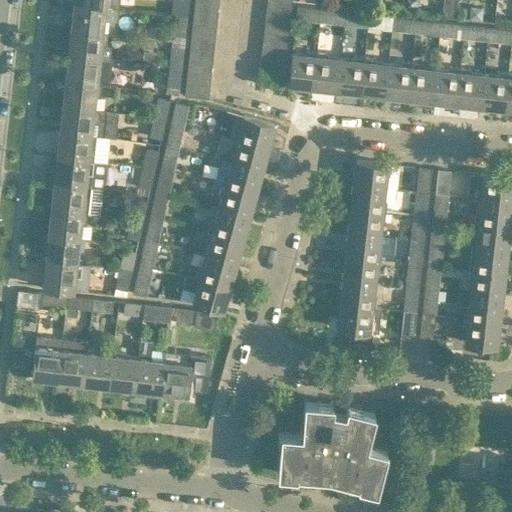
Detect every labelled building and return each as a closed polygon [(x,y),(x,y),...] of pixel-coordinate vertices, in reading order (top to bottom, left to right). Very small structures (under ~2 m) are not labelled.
[(177,0),(176,14),(189,16),(190,0),(177,0)] [(195,0),(193,12),(217,15),(219,3),(195,0)] [(267,0),(266,9),(290,12),(291,0),(267,0)] [(449,0),(443,0),(442,15),(443,15),(455,17),(457,1),(449,0)] [(74,2),(71,28),(108,32),(116,33),(119,7),(108,6),(74,2)] [(297,5),(295,18),(315,20),(316,7),(297,5)] [(326,8),(324,21),(344,23),(345,10),(326,8)] [(266,9),(265,21),(289,24),(290,12),(266,9)] [(345,10),(344,23),(363,25),(364,12),(345,10)] [(193,12),(192,24),(216,27),(217,15),(193,12)] [(189,16),(176,14),(174,34),(186,36),(189,16)] [(374,14),(372,26),(391,28),(393,16),(374,14)] [(393,16),(391,28),(410,30),(412,18),(393,16)] [(421,19),(420,31),(439,34),(440,21),(421,19)] [(265,21),(263,33),(287,36),(289,24),(265,21)] [(440,21),(439,34),(458,36),(460,23),(440,21)] [(192,24),(190,36),(214,39),(216,27),(192,24)] [(469,24),(468,37),(487,39),(488,26),(469,24)] [(488,26),(487,39),(506,41),(507,28),(488,26)] [(71,28),(68,54),(110,58),(112,45),(107,45),(108,32),(71,28)] [(263,33),(262,45),(286,48),(287,36),(263,33)] [(190,36),(189,48),(213,51),(214,39),(190,36)] [(262,45),(261,57),(285,60),(286,48),(262,45)] [(172,46),(170,66),(182,68),(185,47),(172,46)] [(189,48),(187,60),(211,63),(213,51),(189,48)] [(290,62),(288,82),(312,85),(315,53),(316,50),(305,49),(305,52),(292,51),(290,62)] [(315,53),(312,85),(336,87),(339,56),(327,55),(327,52),(316,50),(315,53)] [(68,54),(66,79),(97,83),(103,83),(103,84),(109,84),(112,58),(110,58),(100,57),(68,54)] [(339,56),(336,87),(360,90),(364,59),(364,56),(352,54),(352,58),(339,56)] [(364,59),(360,90),(383,93),(387,62),(375,60),(375,57),(364,56),(364,59)] [(261,57),(259,68),(283,71),(285,60),(261,57)] [(187,60),(186,72),(210,75),(211,63),(187,60)] [(387,62),(383,93),(408,96),(411,64),(412,61),(401,60),(400,63),(387,62)] [(411,64),(408,96),(431,98),(435,67),(423,66),(423,62),(412,61),(411,64)] [(435,67),(431,98),(455,101),(459,70),(459,66),(448,65),(448,69),(435,67)] [(182,68),(170,66),(167,86),(180,87),(182,68)] [(459,70),(455,101),(479,104),(483,72),(470,71),(470,67),(459,66),(459,70)] [(283,71),(259,68),(258,81),(282,84),(283,71)] [(483,72),(479,104),(502,106),(506,75),(506,71),(496,70),(496,74),(483,72)] [(506,75),(502,106),(511,107),(511,72),(506,71),(506,75)] [(186,72),(185,84),(208,87),(210,75),(186,72)] [(66,79),(63,105),(94,108),(96,96),(101,96),(103,83),(97,83),(66,79)] [(185,84),(183,96),(207,99),(208,87),(185,84)] [(158,96),(153,116),(165,118),(169,99),(158,96)] [(175,101),(171,120),(183,123),(187,104),(175,101)] [(63,105),(60,131),(92,134),(93,121),(98,122),(100,109),(94,108),(63,105)] [(201,121),(213,124),(216,109),(205,106),(201,121)] [(235,128),(233,137),(267,146),(273,124),(242,115),(239,129),(235,128)] [(153,116),(149,135),(161,138),(165,118),(153,116)] [(170,125),(165,144),(178,146),(182,128),(170,125)] [(60,131),(57,156),(94,161),(97,135),(92,134),(60,131)] [(220,134),(214,157),(230,162),(260,170),(267,146),(233,137),(232,138),(220,134)] [(165,144),(161,162),(174,165),(178,146),(165,144)] [(146,147),(142,166),(154,169),(158,149),(146,147)] [(57,156),(54,182),(91,186),(94,161),(57,156)] [(356,158),(353,183),(386,187),(387,175),(390,176),(392,162),(356,158)] [(223,173),(220,183),(254,192),(260,170),(230,162),(230,163),(227,174),(223,173)] [(142,166),(138,185),(149,188),(154,169),(142,166)] [(418,166),(416,190),(428,192),(431,167),(418,166)] [(437,168),(435,192),(447,194),(450,169),(437,168)] [(159,172),(155,191),(167,193),(171,175),(159,172)] [(480,185),(478,198),(510,202),(511,188),(511,176),(478,173),(476,185),(480,185)] [(54,182),(51,208),(88,212),(91,186),(54,182)] [(221,195),(218,208),(248,216),(254,192),(220,183),(217,194),(221,195)] [(353,183),(350,207),(386,211),(387,199),(384,199),(385,187),(353,183)] [(155,191),(151,209),(163,212),(167,193),(155,191)] [(415,195),(413,214),(426,215),(428,196),(415,195)] [(434,197),(432,216),(445,217),(447,198),(434,197)] [(135,198),(131,217),(142,219),(147,200),(135,198)] [(475,209),(473,221),(508,225),(510,202),(478,198),(477,209),(475,209)] [(350,207),(347,231),(380,235),(382,222),(384,222),(386,211),(350,207)] [(51,208),(48,234),(80,237),(82,223),(87,224),(88,212),(51,208)] [(210,219),(207,229),(242,239),(248,216),(218,208),(214,220),(210,219)] [(131,217),(126,236),(138,239),(142,219),(131,217)] [(149,219),(144,237),(157,240),(161,221),(149,219)] [(413,219),(411,238),(423,239),(425,220),(413,219)] [(432,221),(430,240),(442,241),(444,222),(432,221)] [(475,232),(473,246),(505,249),(508,225),(473,221),(472,232),(475,232)] [(209,242),(205,254),(235,262),(242,239),(207,229),(204,241),(209,242)] [(347,231),(345,255),(380,259),(381,247),(379,247),(380,235),(347,231)] [(48,234),(46,259),(78,263),(79,249),(80,237),(48,234)] [(144,237),(140,256),(153,259),(157,240),(144,237)] [(411,238),(409,257),(421,258),(423,239),(411,238)] [(430,240),(427,259),(440,260),(442,241),(430,240)] [(470,257),(468,270),(502,274),(505,249),(473,246),(472,257),(470,257)] [(124,248),(119,267),(131,270),(135,250),(124,248)] [(198,266),(195,276),(229,286),(235,262),(205,254),(202,267),(198,266)] [(345,255),(342,279),(375,282),(376,270),(379,270),(380,259),(345,255)] [(78,263),(46,259),(43,286),(75,289),(77,274),(80,275),(81,263),(78,263)] [(408,266),(406,285),(418,287),(420,268),(408,266)] [(119,267),(115,287),(127,289),(131,270),(119,267)] [(426,268),(424,287),(437,289),(439,270),(426,268)] [(470,280),(468,294),(500,297),(502,274),(468,270),(467,280),(470,280)] [(136,273),(132,292),(145,295),(149,276),(136,273)] [(185,274),(182,286),(195,290),(192,301),(203,304),(222,310),(229,286),(195,276),(185,274)] [(342,279),(339,303),(375,307),(376,296),(373,295),(375,282),(342,279)] [(406,285),(404,304),(416,306),(418,287),(406,285)] [(424,287),(422,307),(435,308),(437,289),(424,287)] [(38,306),(39,291),(17,289),(15,304),(38,306)] [(39,292),(38,306),(65,309),(65,307),(67,294),(41,291),(39,291),(39,292)] [(65,307),(65,314),(75,315),(76,307),(77,295),(67,294),(65,307)] [(463,305),(462,317),(497,321),(500,297),(468,294),(467,306),(463,305)] [(93,297),(77,295),(76,307),(91,308),(93,297)] [(93,297),(91,308),(111,311),(112,299),(93,297)] [(124,301),(123,312),(142,314),(143,303),(124,301)] [(339,303),(336,327),(377,332),(380,308),(375,307),(339,303)] [(157,304),(155,319),(169,320),(169,318),(170,306),(157,304)] [(170,306),(169,318),(169,320),(168,325),(195,328),(194,333),(211,334),(212,313),(197,309),(170,306)] [(403,309),(400,334),(413,335),(416,310),(403,309)] [(422,311),(419,336),(432,337),(435,312),(422,311)] [(497,321),(462,317),(461,327),(464,327),(463,341),(494,344),(497,321)] [(36,339),(32,376),(59,379),(62,348),(62,347),(62,343),(63,338),(63,337),(37,334),(36,339)] [(62,348),(59,379),(84,382),(88,350),(87,350),(87,345),(88,340),(63,337),(63,338),(62,343),(62,347),(62,348)] [(136,387),(135,394),(151,395),(152,389),(161,390),(165,358),(164,358),(165,353),(165,350),(151,348),(152,340),(140,339),(138,355),(139,356),(136,387)] [(84,382),(110,384),(113,353),(112,352),(99,351),(99,347),(87,345),(87,350),(88,350),(84,382)] [(110,384),(136,387),(139,356),(138,355),(125,354),(125,349),(112,348),(112,352),(113,353),(110,384)] [(165,358),(161,390),(188,393),(189,385),(207,387),(210,355),(165,350),(165,353),(164,358),(165,358)] [(18,357),(17,366),(28,367),(29,359),(18,357)] [(358,485),(376,489),(386,450),(367,445),(369,434),(368,434),(373,412),(346,405),(332,402),(304,399),(302,422),(300,421),(299,432),(280,431),(280,433),(279,433),(278,443),(279,443),(277,472),(296,474),(296,475),(313,477),(313,473),(327,475),(341,478),(340,482),(357,485),(358,485)]
